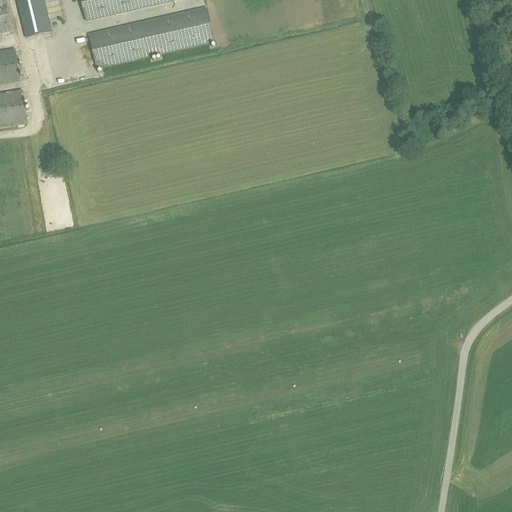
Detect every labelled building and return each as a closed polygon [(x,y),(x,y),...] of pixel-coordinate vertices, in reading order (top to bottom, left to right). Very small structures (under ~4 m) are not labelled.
[(16,0),(26,40),(53,34),(44,0),(16,0)] [(81,0),(86,23),(184,0),(81,0)] [(0,36),(14,33),(6,1),(0,1),(0,36)] [(215,44),(207,9),(89,36),(97,71),(209,46),(215,44)] [(0,85),(21,82),(15,49),(0,52),(0,85)] [(0,128),(28,124),(22,90),(0,93),(0,128)]
